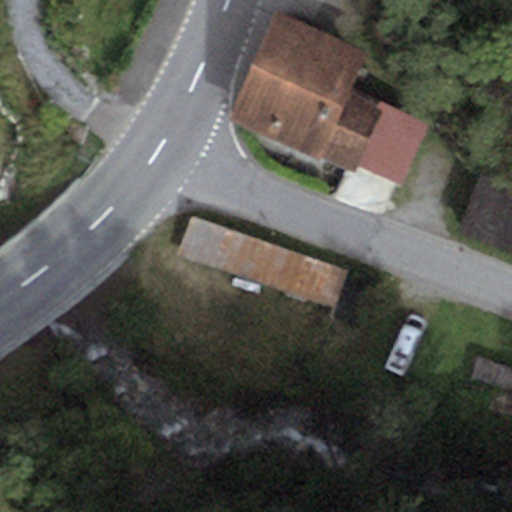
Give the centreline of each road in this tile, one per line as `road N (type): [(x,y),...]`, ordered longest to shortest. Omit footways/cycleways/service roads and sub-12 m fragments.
road 1 (unclassified): [(511,289),(252,192),(162,141)]
road 2 (secondary): [(162,141),(116,200),(0,303)]
road 3 (unknown): [(183,102),(112,117),(52,87),(37,49),(34,0)]
road 4 (secondary): [(229,0),(162,141)]
